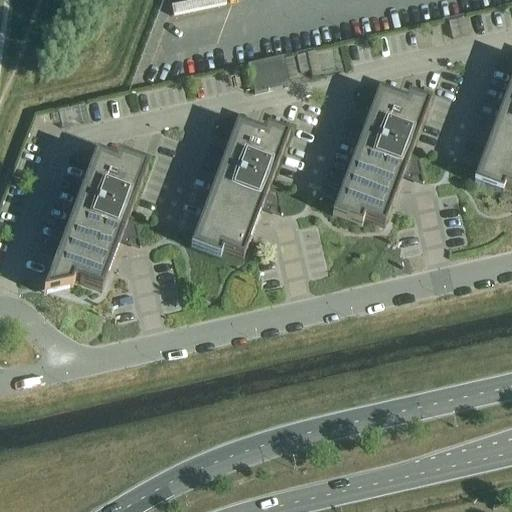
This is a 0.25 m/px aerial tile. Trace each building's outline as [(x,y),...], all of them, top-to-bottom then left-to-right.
[(468,37),(464,21),(448,25),(452,41),(468,37)] [(321,78),(315,54),(306,56),(311,80),(321,78)] [(308,74),(304,58),(296,60),(299,76),(308,74)] [(247,68),(254,97),(289,89),(283,60),(247,68)] [(511,81),(473,186),(502,197),(504,190),(511,193),(511,81)] [(332,219),(361,230),(364,223),(384,230),(403,180),(411,183),(412,180),(420,178),(422,186),(423,186),(418,164),(417,164),(410,162),(430,107),(407,98),(405,105),(378,95),(332,219)] [(87,124),(84,108),(56,114),(60,130),(87,124)] [(266,130),(264,137),(237,127),(191,251),(220,262),(222,255),(243,263),(262,212),(269,215),(271,212),(279,210),(281,218),(282,218),(277,196),(276,197),(268,194),(289,139),(266,130)] [(95,159),(43,298),(72,292),(74,285),(101,295),(120,245),(128,248),(129,244),(137,242),(139,251),(141,250),(136,229),(134,229),(127,227),(148,171),(117,160),(115,166),(95,159)]
